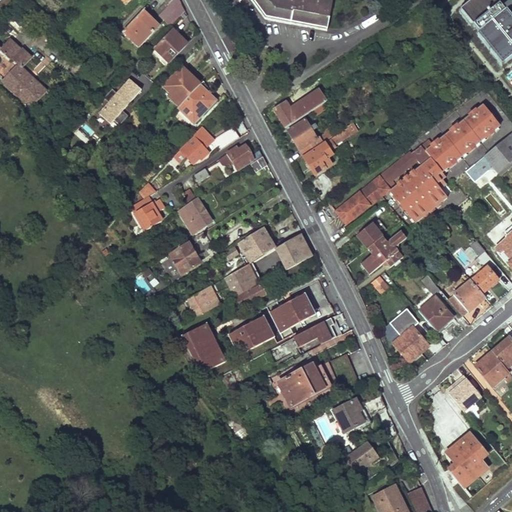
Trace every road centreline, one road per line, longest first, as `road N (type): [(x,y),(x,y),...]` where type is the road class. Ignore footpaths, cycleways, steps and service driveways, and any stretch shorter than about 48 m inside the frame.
road 1 (tertiary): [(193,0),(394,400)]
road 2 (residential): [(394,400),(511,305)]
road 3 (tertiary): [(394,400),(445,511)]
